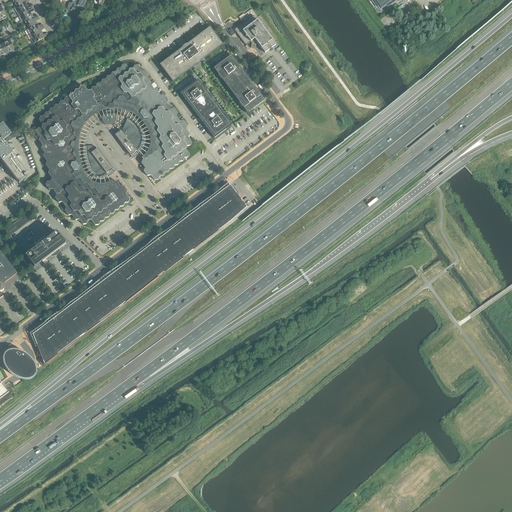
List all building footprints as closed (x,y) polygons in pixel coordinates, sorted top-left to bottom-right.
[(14,8),(17,12),(27,6),(26,4),(30,2),(28,0),(16,7),(14,8)] [(71,10),(72,11),(72,9),(78,12),(79,11),(84,13),(87,7),(86,6),(85,6),(87,0),(86,0),(83,0),(83,1),(81,0),(72,0),(72,3),(70,2),(69,3),(67,7),(68,9),(71,10)] [(372,0),(381,10),(387,6),(388,8),(399,0),(372,0)] [(17,12),(19,17),(34,9),(33,7),(29,9),(27,6),(17,12)] [(24,20),(32,15),(31,13),(35,11),(34,9),(19,17),(22,21),(24,20)] [(24,20),(26,25),(39,18),(38,16),(34,18),(32,15),(24,20)] [(272,40),(274,39),(262,23),(260,25),(257,20),(256,20),(253,16),(234,30),(245,45),(250,42),(251,43),(254,43),(254,41),(253,40),(254,39),(264,53),(275,45),(272,40)] [(26,25),(29,29),(37,24),(36,22),(40,20),(39,18),(26,25)] [(26,30),(28,35),(44,26),(43,24),(39,27),(37,24),(29,29),(26,30)] [(28,35),(31,40),(42,33),(41,31),(45,29),(44,26),(28,35)] [(186,47),(185,48),(184,49),(182,50),(181,49),(159,65),(160,66),(164,71),(165,73),(166,74),(168,77),(169,76),(172,81),(189,69),(194,65),(194,64),(195,63),(196,62),(197,62),(198,61),(199,61),(220,45),(217,40),(218,39),(209,27),(187,44),(188,45),(186,47)] [(42,33),(31,40),(33,44),(49,35),(48,33),(44,36),(42,33)] [(0,56),(14,50),(11,43),(10,41),(8,42),(8,41),(4,43),(4,44),(0,46),(0,45),(0,44),(0,56)] [(219,65),(215,69),(218,74),(219,74),(220,75),(221,76),(222,77),(222,78),(222,79),(239,101),(240,102),(241,102),(242,103),(242,104),(243,105),(243,106),(244,107),(247,112),(252,108),(253,109),(264,101),(256,90),(246,77),(245,75),(230,55),(229,56),(228,57),(225,59),(219,64),(219,65)] [(180,122),(176,117),(177,113),(174,108),(170,109),(166,104),(168,100),(164,96),(161,96),(157,91),(158,88),(154,83),(151,83),(147,79),(149,75),(145,70),(141,71),(137,66),(134,66),(132,69),(129,70),(125,65),(122,65),(120,69),(117,69),(115,72),(112,73),(110,76),(107,76),(105,80),(102,80),(100,84),(97,84),(95,87),(92,88),(91,91),(87,91),(83,87),(80,87),(78,90),(75,90),(73,94),(70,94),(68,97),(65,98),(63,101),(60,102),(59,105),(55,105),(54,109),(50,109),(49,112),(45,113),(44,116),(40,117),(39,120),(42,125),(41,128),(37,129),(36,132),(40,137),(38,140),(42,145),(41,148),(44,153),(43,157),(47,162),(45,165),(49,170),(48,173),(51,178),(50,182),(46,182),(45,185),(49,190),(52,190),(56,195),(55,198),(58,203),(62,203),(66,208),(64,211),(68,216),(72,215),(75,220),(79,220),(83,225),(86,224),(88,221),(91,221),(95,226),(98,225),(100,222),(103,222),(105,218),(108,218),(110,215),(113,214),(115,211),(118,211),(120,207),(123,207),(125,203),(128,203),(130,200),(126,195),(127,191),(124,186),(120,187),(116,182),(113,182),(111,186),(108,186),(106,189),(103,190),(101,193),(98,193),(96,197),(93,197),(89,192),(86,193),(82,188),(83,184),(80,179),(76,180),(72,175),(74,172),(70,167),(71,163),(75,163),(76,159),(72,155),(74,151),(70,146),(72,143),(68,138),(69,135),(66,130),(67,126),(71,126),(72,123),(75,122),(77,119),(84,118),(87,111),(90,111),(92,108),(95,107),(97,104),(100,104),(104,109),(108,108),(109,105),(113,104),(114,101),(117,101),(119,97),(122,97),(123,96),(124,97),(128,96),(129,95),(131,98),(135,98),(138,103),(137,106),(141,111),(144,111),(148,116),(147,119),(150,124),(149,127),(153,132),(151,135),(155,140),(159,140),(162,145),(161,148),(157,149),(156,152),(152,152),(151,156),(147,156),(146,159),(142,160),(141,163),(145,168),(143,171),(147,176),(151,176),(154,181),(158,180),(159,177),(163,177),(164,173),(168,173),(169,170),(173,169),(174,166),(178,166),(179,162),(183,162),(184,158),(188,158),(189,155),(185,150),(187,147),(190,146),(192,143),(188,138),(189,135),(186,129),(187,126),(183,121),(180,122)] [(226,130),(225,128),(230,125),(227,120),(226,120),(224,119),(224,118),(223,117),(222,116),(222,115),(222,114),(206,92),(205,92),(204,92),(202,90),(202,89),(201,88),(201,87),(197,82),(193,85),(192,84),(180,93),(214,138),(226,130)] [(102,118),(102,119),(102,120),(102,121),(103,122),(103,123),(104,123),(104,124),(105,124),(106,125),(107,125),(108,125),(109,125),(110,125),(111,125),(112,125),(113,125),(115,124),(114,123),(115,122),(115,121),(116,120),(116,119),(116,118),(116,117),(116,116),(116,115),(115,115),(115,114),(114,113),(113,112),(112,112),(111,111),(110,111),(109,111),(108,111),(107,111),(106,112),(105,112),(104,113),(103,114),(103,115),(102,115),(102,116),(102,117),(102,118)] [(114,135),(119,141),(129,154),(132,158),(138,154),(139,153),(140,152),(141,150),(142,149),(143,148),(143,146),(144,145),(144,143),(144,141),(144,140),(144,138),(144,137),(143,135),(142,133),(141,130),(139,128),(137,125),(135,123),(132,122),(130,120),(127,118),(122,132),(121,131),(114,135)] [(0,158),(17,181),(17,180),(19,183),(27,177),(26,174),(27,173),(5,143),(2,140),(10,134),(2,125),(0,126),(0,158)] [(91,174),(92,175),(93,176),(94,176),(95,177),(96,177),(98,178),(99,178),(100,178),(101,178),(102,178),(104,178),(105,178),(106,177),(107,177),(108,176),(114,172),(111,168),(98,150),(97,150),(94,146),(84,146),(84,151),(84,155),(85,160),(87,164),(88,169),(91,173),(91,174)] [(128,262),(127,263),(126,264),(119,268),(114,273),(94,288),(87,293),(81,298),(74,303),(68,308),(61,313),(55,317),(49,322),(48,323),(48,322),(47,322),(46,322),(45,322),(45,323),(45,324),(45,325),(42,327),(36,332),(33,334),(37,345),(45,365),(43,366),(43,367),(78,340),(78,339),(87,332),(87,333),(120,308),(119,307),(125,303),(126,303),(158,278),(158,277),(164,273),(184,258),(183,257),(222,228),(226,225),(230,222),(234,218),(249,205),(246,207),(236,194),(230,185),(223,190),(217,195),(214,197),(213,197),(212,196),(211,197),(211,198),(211,199),(210,200),(204,204),(197,209),(191,215),(185,219),(165,234),(159,239),(158,239),(152,244),(146,248),(139,254),(133,258),(132,259),(131,259),(130,258),(130,259),(129,259),(128,260),(128,261),(128,262)] [(6,230),(8,234),(16,228),(14,224),(6,230)] [(37,243),(39,245),(25,256),(34,268),(50,256),(51,256),(52,256),(53,256),(54,256),(55,256),(56,256),(57,255),(58,254),(58,253),(59,252),(59,251),(59,250),(59,249),(65,244),(56,232),(45,240),(44,239),(37,243)] [(0,299),(3,297),(0,293),(4,290),(2,288),(18,276),(20,278),(0,251),(0,299)] [(3,357),(3,359),(3,360),(3,362),(4,364),(4,366),(5,368),(6,369),(8,371),(9,372),(10,373),(12,375),(13,376),(15,377),(16,377),(17,378),(19,378),(21,379),(22,379),(24,380),(26,380),(28,380),(30,379),(32,379),(33,378),(35,376),(35,375),(36,373),(36,371),(36,369),(36,367),(35,365),(35,364),(34,362),(33,360),(31,359),(30,357),(29,356),(27,355),(25,354),(24,353),(22,352),(20,351),(18,350),(16,350),(14,350),(13,350),(11,350),(9,350),(7,351),(6,352),(4,353),(3,355),(3,357)] [(0,399),(10,392),(8,393),(3,387),(0,382),(0,399)]
